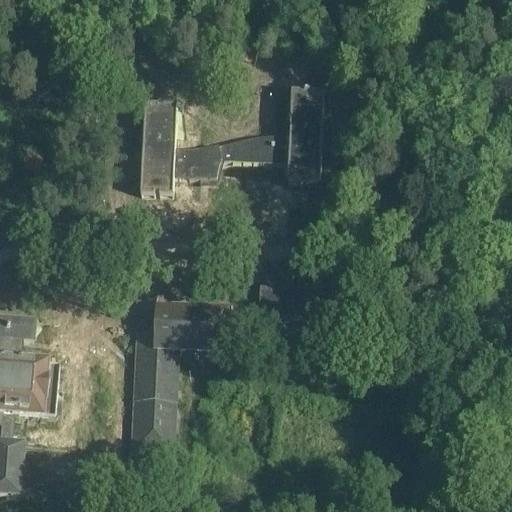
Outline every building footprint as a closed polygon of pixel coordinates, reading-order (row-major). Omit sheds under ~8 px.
[(11,84),(12,103),(53,102),(52,85),(11,84)] [(145,110),(141,201),(172,201),(173,184),(218,185),(224,169),(290,170),(289,188),(302,188),(302,187),(306,187),(307,189),(320,189),(323,100),(310,100),(311,101),(304,100),(304,99),(293,98),(291,142),(276,142),(253,144),(219,152),(202,155),(174,155),(176,112),(163,111),(163,112),(158,112),(158,111),(145,110)] [(41,161),(27,159),(25,171),(40,173),(41,161)] [(315,294),(261,291),(259,323),(313,326),(315,294)] [(137,333),(131,459),(174,461),(180,358),(228,361),(228,359),(230,323),(233,323),(233,315),(156,312),(155,323),(155,334),(148,333),(137,333)] [(21,368),(22,346),(33,347),(35,323),(0,319),(0,503),(19,505),(24,447),(11,446),(14,421),(39,424),(39,423),(53,424),(58,372),(21,368)]
